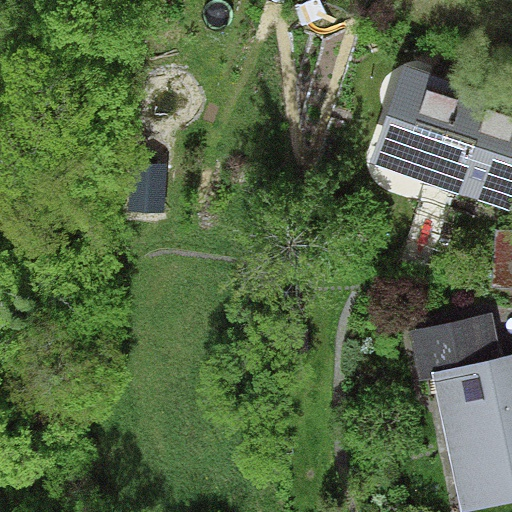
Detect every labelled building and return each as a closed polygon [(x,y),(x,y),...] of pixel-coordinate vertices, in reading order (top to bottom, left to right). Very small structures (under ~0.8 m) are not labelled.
[(511,99),(430,72),(433,65),(416,59),(394,70),(382,105),(386,116),(370,163),(511,210),(511,99)] [(168,165),(126,162),(123,211),(165,213),(168,165)] [(511,229),(491,229),(492,289),(511,288),(511,229)] [(434,373),(502,357),(492,312),(411,331),(421,376),(434,373)] [(511,355),(502,357),(434,373),(465,511),(470,511),(511,502),(511,355)]
